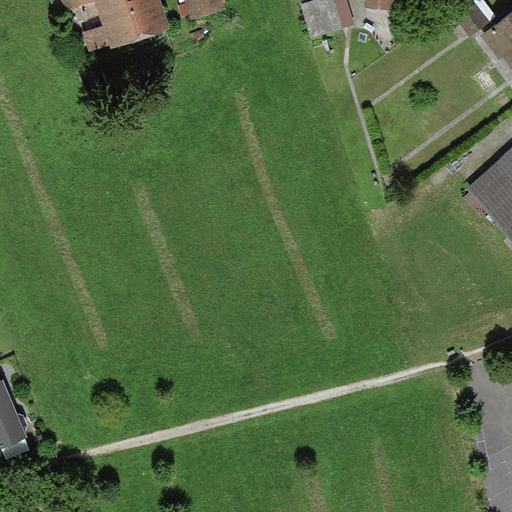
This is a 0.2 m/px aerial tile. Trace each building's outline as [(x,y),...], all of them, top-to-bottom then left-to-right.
[(51,0),(54,7),(74,0),(79,0),(95,42),(171,15),(165,0),(51,0)] [(224,0),(187,0),(192,14),(226,3),(224,0)] [(301,0),(312,33),(354,20),(347,0),(301,0)] [(489,15),(477,0),(464,0),(453,9),(471,30),(489,15)] [(511,3),(480,29),(499,54),(504,50),(511,60),(511,3)] [(484,64),(471,74),(484,90),(497,81),(484,64)] [(511,142),(467,185),(511,233),(511,142)] [(0,441),(27,430),(3,373),(0,373),(0,441)]
